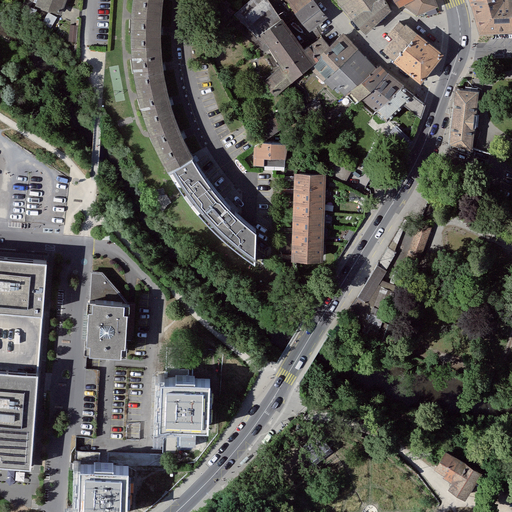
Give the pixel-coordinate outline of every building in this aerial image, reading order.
[(33,3),(27,0),(25,0),(22,6),(29,10),(33,3)] [(67,0),(38,0),(36,5),(62,15),(67,0)] [(131,14),(161,15),(162,0),(132,0),(132,2),(131,14)] [(236,10),(223,0),(217,0),(212,6),(227,20),(236,10)] [(310,66),(331,45),(321,36),(304,47),(269,0),(248,0),(234,13),(256,33),(267,43),(281,65),(263,80),(275,95),(310,66)] [(285,0),(295,11),(309,0),(285,0)] [(328,16),(315,0),(309,0),(295,11),(309,30),(328,16)] [(366,33),(391,9),(383,0),(348,0),(341,6),(366,33)] [(439,6),(436,0),(413,0),(403,5),(417,15),(439,6)] [(484,0),(472,3),(480,32),(503,0),(484,0)] [(511,0),(503,0),(480,32),(511,30),(511,0)] [(38,10),(31,8),(29,14),(36,16),(38,10)] [(57,17),(49,13),(42,25),(50,30),(57,17)] [(161,15),(131,14),(131,16),(131,36),(132,48),(162,45),(161,15)] [(389,33),(394,37),(405,25),(399,20),(389,33)] [(406,23),(405,25),(394,37),(406,46),(418,34),(406,23)] [(78,26),(70,25),(69,40),(76,41),(78,26)] [(310,66),(324,80),(358,48),(344,33),(331,45),(310,66)] [(442,55),(418,34),(406,46),(394,60),(421,83),(442,55)] [(394,60),(406,46),(394,37),(383,51),(394,60)] [(162,45),(132,48),(133,56),(134,70),(137,84),(166,78),(162,45)] [(345,94),(350,88),(376,66),(358,48),(324,80),(332,88),(335,84),(345,94)] [(359,99),(361,97),(388,71),(379,64),(376,66),(350,88),(359,99)] [(361,97),(378,109),(403,85),(388,71),(361,97)] [(166,78),(137,84),(140,95),(141,102),(148,125),(176,115),(166,78)] [(424,102),(403,85),(378,109),(388,119),(405,103),(420,115),(424,102)] [(472,149),(479,93),(456,91),(451,144),(472,149)] [(319,100),(307,103),(311,119),(323,116),(319,100)] [(282,111),(259,127),(266,137),(289,121),(282,111)] [(176,115),(148,125),(152,135),(167,167),(193,153),(176,115)] [(403,152),(412,140),(396,125),(386,137),(403,152)] [(253,146),(253,162),(285,164),(286,142),(261,140),(255,145),(253,146)] [(184,192),(208,175),(195,156),(193,153),(167,167),(184,192)] [(336,155),(327,170),(346,181),(351,173),(355,166),(336,155)] [(293,187),(325,188),(325,172),(294,171),(294,178),(293,187)] [(208,175),(184,192),(211,222),(235,245),(256,260),(257,227),(225,197),(208,175)] [(155,196),(153,197),(161,208),(162,210),(164,209),(167,203),(171,201),(166,194),(165,194),(163,187),(155,189),(156,195),(155,196)] [(293,199),(324,200),(325,188),(293,187),(293,191),(293,199)] [(293,211),(324,212),(324,200),(293,199),(293,203),(293,211)] [(412,208),(411,207),(389,246),(395,250),(412,208)] [(292,226),(323,227),(324,212),(293,211),(292,218),(292,226)] [(419,222),(407,254),(420,259),(432,227),(419,222)] [(292,242),(323,243),(323,227),(292,226),(292,230),(292,242)] [(355,229),(351,227),(344,238),(348,240),(355,229)] [(323,243),(292,242),(291,256),(291,260),(323,260),(323,243)] [(395,250),(389,246),(378,264),(386,269),(397,252),(395,250)] [(34,254),(0,251),(0,306),(46,310),(49,255),(34,254)] [(378,264),(344,316),(361,325),(380,333),(396,285),(382,280),(387,270),(386,269),(378,264)] [(132,302),(129,302),(102,271),(91,270),(86,350),(125,353),(126,341),(133,341),(135,302),(132,302)] [(46,310),(0,306),(0,366),(41,369),(42,361),(46,310)] [(404,342),(391,337),(388,346),(400,350),(404,342)] [(0,461),(1,461),(1,465),(34,467),(41,381),(41,369),(0,366),(0,461)] [(209,427),(210,380),(162,378),(159,425),(163,425),(209,427)] [(299,447),(314,466),(334,451),(319,432),(299,447)] [(446,485),(463,495),(480,469),(443,447),(432,464),(450,477),(446,485)] [(125,511),(126,467),(78,465),(77,511),(125,511)]
